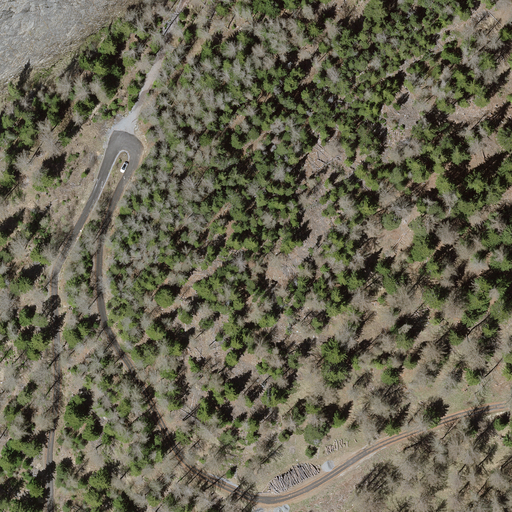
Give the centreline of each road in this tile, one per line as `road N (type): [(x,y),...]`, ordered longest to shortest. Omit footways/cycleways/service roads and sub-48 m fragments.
road 1 (track): [(115,349),(185,465),(257,498),(300,491),(376,443),(511,407)]
road 2 (track): [(47,511),(54,272),(110,156),(127,141)]
road 3 (track): [(127,141),(135,157),(97,244),(103,321),(115,349)]
